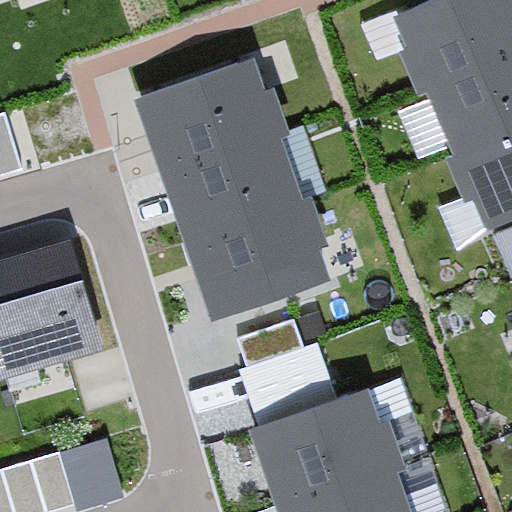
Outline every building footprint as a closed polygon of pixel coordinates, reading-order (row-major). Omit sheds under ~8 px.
[(511,0),(431,0),(400,14),(490,215),(511,205),(511,0)] [(253,61),(144,98),(214,301),(323,264),(253,61)] [(5,113),(0,114),(0,172),(21,166),(5,113)] [(0,366),(96,339),(67,241),(0,260),(0,366)] [(411,511),(369,390),(262,427),(291,511),(411,511)] [(58,452),(0,469),(0,511),(51,511),(74,506),(58,452)]
